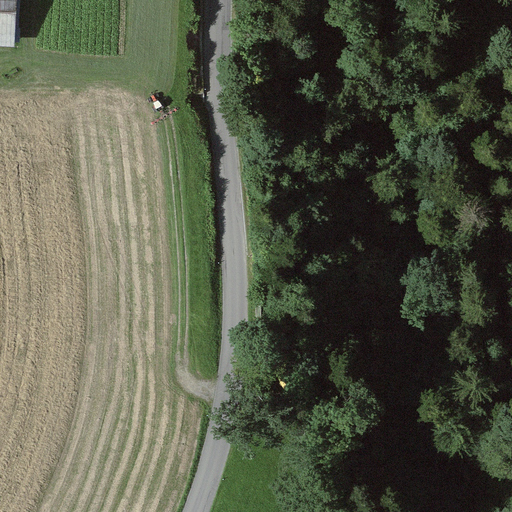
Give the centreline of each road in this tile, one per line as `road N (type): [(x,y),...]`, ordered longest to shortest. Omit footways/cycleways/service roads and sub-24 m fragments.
road 1 (tertiary): [(222,0),(237,327),(224,426),(196,511)]
road 2 (track): [(229,395),(199,385),(182,359),(170,134),(157,95),(110,63),(0,59)]
